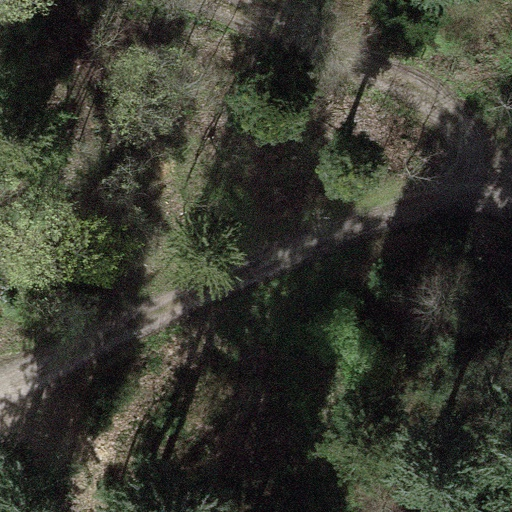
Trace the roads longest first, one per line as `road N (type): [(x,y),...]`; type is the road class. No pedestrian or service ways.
road 1 (track): [(511,169),(244,264),(0,394)]
road 2 (track): [(511,172),(451,112),(358,63),(198,0)]
